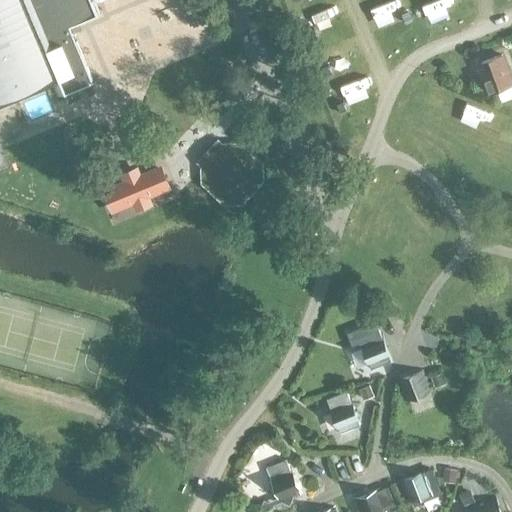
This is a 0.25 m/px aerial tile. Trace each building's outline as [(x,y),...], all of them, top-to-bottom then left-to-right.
[(0,0),(0,103),(51,82),(57,96),(65,93),(69,102),(82,97),(78,88),(94,81),(71,25),(98,14),(91,0),(0,0)] [(409,12),(402,14),(406,23),(413,21),(409,12)] [(314,28),(307,31),(310,40),(318,37),(314,28)] [(479,57),(470,61),(474,72),(480,70),(489,92),(511,82),(511,79),(502,54),(481,62),(479,57)] [(330,66),(322,69),(326,78),(333,75),(330,66)] [(339,112),(345,110),(342,102),(336,104),(339,112)] [(249,195),(257,187),(252,183),(255,179),(255,168),(239,154),(228,154),(219,147),(205,162),(214,170),(215,181),(230,195),(242,195),(245,191),(248,194),(249,195)] [(163,168),(105,192),(112,209),(170,185),(163,168)] [(375,321),(347,332),(352,345),(353,344),(360,341),(362,348),(368,364),(370,369),(392,360),(382,333),(380,334),(375,321)] [(0,327),(0,343),(12,349),(18,336),(0,327)] [(511,349),(511,337),(502,341),(506,352),(511,349)] [(402,382),(410,405),(438,394),(429,372),(402,382)] [(432,378),(435,387),(445,384),(442,375),(432,378)] [(364,400),(373,396),(370,387),(360,391),(364,400)] [(328,406),(339,433),(361,424),(351,397),(328,406)] [(277,436),(237,452),(251,487),(268,480),(260,458),(283,449),(277,436)] [(267,468),(270,475),(269,476),(278,498),(268,502),(264,500),(259,511),(262,511),(273,507),(273,505),(280,502),(281,502),(289,505),(292,497),(302,493),(291,466),(288,459),(267,468)] [(435,492),(426,469),(399,480),(408,503),(435,492)] [(455,483),(445,482),(444,492),(454,493),(455,483)] [(384,511),(389,510),(380,488),(353,498),(358,511),(384,511)] [(464,503),(473,500),(470,492),(461,495),(464,503)] [(465,506),(467,511),(502,511),(495,494),(465,506)]
